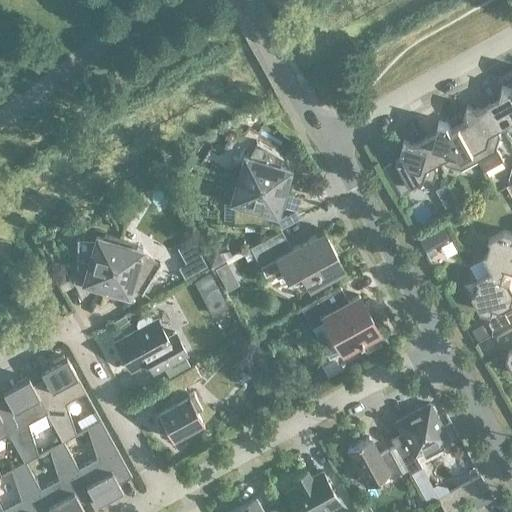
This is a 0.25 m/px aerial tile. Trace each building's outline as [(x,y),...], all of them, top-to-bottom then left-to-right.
[(499,98),(489,103),(501,127),(506,124),(509,130),(511,130),(511,90),(511,88),(501,85),(501,87),(502,87),(499,98)] [(501,127),(489,103),(478,109),(468,106),(468,105),(467,104),(464,114),(467,120),(459,125),(479,160),(484,170),(504,160),(497,147),(500,135),(497,129),(501,127)] [(436,132),(426,138),(438,161),(443,159),(446,164),(462,169),(479,160),(459,125),(451,129),(448,123),(438,120),(438,121),(439,122),(436,132)] [(438,161),(426,138),(415,144),(404,141),(405,139),(403,139),(401,149),(404,155),(396,160),(410,186),(424,178),(432,181),(432,182),(433,182),(437,169),(434,164),(438,161)] [(237,162),(233,177),(286,192),(290,179),(282,177),(285,167),(278,165),(281,156),(282,157),(283,156),(255,139),(255,140),(256,141),(247,156),(243,155),(241,163),(237,162)] [(292,147),(289,153),(297,158),(301,152),(292,147)] [(390,161),(379,167),(394,195),(405,189),(390,161)] [(286,192),(233,177),(228,192),(232,193),(230,201),(233,202),(233,222),(231,222),(231,223),(267,224),(267,223),(265,223),(268,212),(272,213),(275,204),(282,206),(286,192)] [(441,223),(417,235),(425,249),(449,237),(441,223)] [(344,268),(323,230),(307,239),(308,241),(299,246),(298,243),(290,248),(280,229),(249,246),(264,274),(280,266),(285,275),(298,268),(309,288),(344,268)] [(511,232),(504,230),(488,239),(490,242),(487,253),(483,255),(491,270),(504,274),(504,273),(503,273),(504,268),(511,269),(511,232)] [(91,288),(104,292),(120,239),(105,234),(103,238),(96,235),(94,240),(77,239),(77,237),(76,237),(75,269),(77,269),(77,268),(85,270),(83,278),(93,281),(91,288)] [(135,243),(120,239),(104,292),(117,296),(120,288),(129,291),(130,288),(141,291),(140,292),(141,293),(160,262),(159,261),(158,263),(141,252),(142,249),(134,247),(135,243)] [(211,249),(204,253),(210,264),(221,258),(217,251),(211,249)] [(225,260),(213,267),(219,276),(230,270),(225,260)] [(185,261),(177,266),(183,277),(191,273),(185,261)] [(61,267),(54,271),(60,282),(71,276),(67,269),(61,267)] [(209,270),(193,279),(211,314),(228,305),(209,270)] [(504,274),(491,270),(476,278),(478,282),(475,292),(472,294),(480,311),(491,314),(488,322),(492,330),(511,319),(511,305),(511,304),(511,302),(511,301),(511,298),(511,285),(510,281),(501,279),(502,274),(504,274)] [(300,306),(328,358),(378,331),(358,294),(347,300),(339,285),(300,306)] [(124,314),(110,321),(114,329),(128,321),(124,314)] [(150,316),(146,315),(138,319),(137,323),(140,327),(115,341),(130,369),(146,361),(152,373),(187,354),(174,331),(166,336),(156,318),(152,320),(150,316)] [(481,323),(471,329),(477,339),(487,334),(481,323)] [(511,327),(496,336),(500,344),(509,347),(506,357),(511,368),(511,327)] [(85,391),(65,355),(64,356),(65,356),(40,370),(44,377),(32,384),(31,384),(46,412),(61,439),(63,440),(75,433),(65,401),(85,391)] [(184,386),(200,376),(194,364),(164,380),(171,393),(173,392),(177,399),(158,410),(157,409),(156,409),(157,410),(153,412),(161,426),(164,424),(172,438),(173,438),(173,437),(177,434),(181,438),(190,427),(201,421),(202,422),(203,421),(195,407),(200,404),(193,390),(188,393),(184,386)] [(32,384),(28,376),(26,377),(27,377),(2,391),(6,398),(0,400),(0,416),(8,432),(8,433),(23,460),(25,461),(37,454),(27,422),(46,412),(31,384),(32,384)] [(429,403),(395,421),(400,432),(390,438),(409,473),(421,466),(415,455),(422,451),(424,456),(442,446),(439,441),(447,437),(429,403)] [(0,437),(8,433),(8,432),(0,416),(0,437)] [(131,476),(100,418),(86,426),(96,457),(78,467),(77,468),(92,496),(96,503),(97,503),(97,502),(122,489),(118,482),(130,475),(130,476),(131,476)] [(56,431),(48,435),(52,444),(60,439),(56,431)] [(401,471),(389,448),(378,454),(368,436),(347,448),(366,483),(387,472),(390,477),(401,471)] [(63,440),(61,439),(48,446),(58,478),(40,488),(39,488),(51,511),(79,511),(84,510),(80,502),(92,496),(77,468),(78,467),(63,440)] [(25,461),(23,460),(10,467),(20,499),(2,509),(1,509),(2,511),(51,511),(39,488),(40,488),(25,461)] [(339,502),(332,490),(322,470),(310,477),(306,470),(292,477),(296,484),(284,491),(295,511),(329,511),(327,508),(339,502)] [(485,485),(479,474),(437,497),(443,508),(485,485)] [(428,484),(421,487),(427,498),(438,492),(434,486),(428,484)] [(276,511),(262,511),(262,510),(255,498),(228,511),(278,511),(276,511)]
